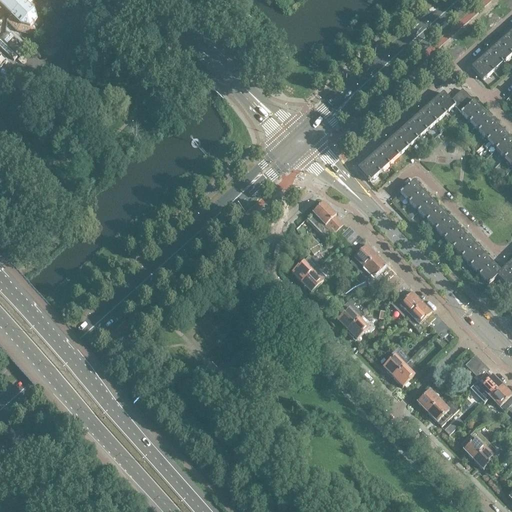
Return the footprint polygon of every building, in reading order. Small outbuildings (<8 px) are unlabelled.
[(0,0),(0,6),(11,17),(28,1),(32,5),(34,4),(34,3),(36,0),(0,0)] [(34,7),(32,5),(28,1),(11,17),(11,18),(15,22),(11,26),(17,32),(31,36),(43,24),(39,9),(36,6),(34,7)] [(246,24),(251,19),(247,15),(243,20),(246,24)] [(7,32),(1,39),(6,43),(12,37),(7,32)] [(511,56),(511,38),(509,35),(500,44),(511,57),(511,56)] [(17,57),(0,41),(0,48),(13,61),(17,57)] [(511,57),(500,44),(491,52),(502,65),(511,57)] [(502,65),(491,52),(481,61),(493,73),(502,65)] [(493,73),(481,61),(472,68),(471,69),(481,80),(483,82),(493,73)] [(461,115),(473,103),(462,91),(451,102),(450,103),(454,107),(454,108),(461,115)] [(454,107),(450,103),(451,102),(443,94),(442,95),(443,95),(440,97),(434,103),(445,116),(454,108),(454,107)] [(445,116),(434,103),(424,111),(436,124),(445,116)] [(470,124),(482,112),(473,103),(461,115),(470,124)] [(436,124),(424,111),(415,120),(426,133),(436,124)] [(479,133),(491,121),(482,112),(470,124),(479,133)] [(426,133),(415,120),(405,128),(417,141),(426,133)] [(487,142),(500,130),(491,121),(479,133),(487,142)] [(417,141),(405,128),(396,137),(407,149),(417,141)] [(496,151),(509,139),(500,130),(487,142),(496,151)] [(407,149),(396,137),(386,145),(398,158),(407,149)] [(505,160),(511,153),(511,142),(509,139),(496,151),(505,160)] [(398,158),(386,145),(377,153),(388,166),(398,158)] [(388,166),(377,153),(368,162),(379,175),(388,166)] [(379,175),(368,162),(359,170),(358,170),(368,181),(369,183),(379,175)] [(409,204),(422,192),(413,184),(413,183),(402,193),(400,195),(400,196),(401,195),(409,204)] [(418,213),(430,201),(422,192),(409,204),(418,213)] [(427,222),(439,210),(430,201),(418,213),(427,222)] [(343,226),(335,218),(336,217),(323,204),(312,215),(313,215),(308,219),(314,225),(318,221),(325,228),(326,227),(334,235),(344,226),(343,226)] [(436,231),(448,219),(439,210),(427,222),(436,231)] [(445,240),(457,228),(448,219),(436,231),(445,240)] [(453,249),(466,237),(457,228),(445,240),(453,249)] [(346,241),(354,233),(350,229),(341,237),(346,241)] [(350,246),(359,238),(354,233),(346,241),(350,246)] [(462,258),(474,246),(466,237),(453,249),(462,258)] [(305,245),(310,251),(319,246),(312,238),(305,245)] [(355,251),(362,244),(363,242),(359,238),(350,246),(355,251)] [(359,255),(366,248),(362,244),(355,251),(359,255)] [(321,246),(310,252),(312,256),(323,250),(321,246)] [(471,268),(483,256),(474,246),(462,258),(471,268)] [(359,274),(376,258),(366,248),(359,255),(350,264),(359,274)] [(480,277),(492,265),(483,256),(471,268),(480,277)] [(313,273),(316,270),(319,267),(309,257),(291,275),(292,275),(301,285),(313,273)] [(379,275),(386,268),(385,268),(376,258),(359,274),(369,284),(379,275)] [(501,274),(501,273),(492,265),(480,277),(489,286),(497,278),(501,274)] [(383,279),(390,273),(386,268),(379,275),(383,279)] [(511,286),(511,274),(506,268),(501,273),(501,274),(497,278),(507,288),(509,289),(511,286)] [(311,295),(326,280),(316,270),(313,273),(301,285),(311,295),(310,295),(311,295)] [(387,284),(396,276),(391,271),(390,273),(383,279),(387,284)] [(391,289),(400,280),(396,276),(387,284),(391,289)] [(396,293),(404,285),(400,280),(391,289),(396,293)] [(401,297),(407,291),(409,289),(404,285),(396,293),(400,298),(401,297)] [(405,301),(412,295),(407,291),(401,297),(405,301)] [(410,317),(421,305),(412,296),(412,295),(405,301),(400,307),(410,317)] [(421,326),(431,315),(421,305),(410,317),(419,327),(421,326)] [(347,332),(363,317),(353,307),(349,311),(349,310),(337,322),(337,323),(338,322),(347,332)] [(428,327),(435,320),(431,315),(421,326),(426,331),(429,327),(428,327)] [(374,330),(372,327),(363,317),(347,332),(356,342),(357,342),(364,335),(367,337),(374,330)] [(433,331),(441,323),(437,318),(435,320),(428,327),(429,327),(433,331)] [(437,336),(446,327),(441,323),(433,331),(437,336)] [(442,340),(449,333),(450,332),(446,327),(437,336),(442,340)] [(393,379),(405,368),(395,357),(383,369),(383,370),(383,369),(393,379)] [(471,372),(480,362),(475,358),(466,367),(471,372)] [(475,376),(484,367),(480,362),(471,372),(475,376)] [(480,381),(487,374),(489,372),(484,367),(475,376),(480,381)] [(402,389),(414,378),(405,368),(393,379),(402,389)] [(490,399),(502,388),(492,378),(480,389),(490,399)] [(500,409),(511,398),(511,397),(502,388),(490,399),(500,409)] [(427,414),(439,403),(429,393),(417,404),(418,405),(418,404),(427,414)] [(437,424),(449,413),(439,403),(427,414),(436,424),(437,424)] [(473,462),(485,450),(489,446),(475,432),(461,446),(465,450),(464,452),(473,462)] [(483,472),(495,460),(485,450),(473,462),(483,471),(482,471),(483,472)]
